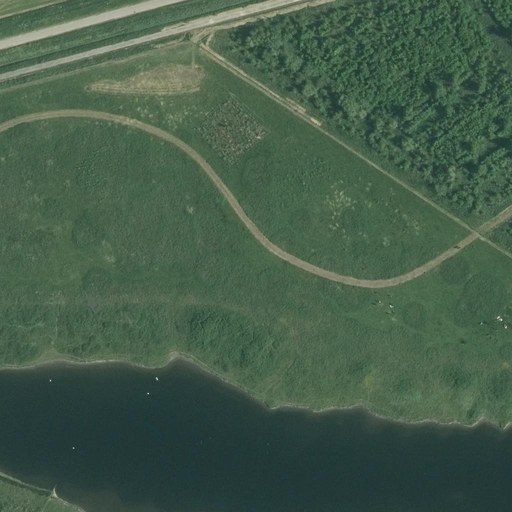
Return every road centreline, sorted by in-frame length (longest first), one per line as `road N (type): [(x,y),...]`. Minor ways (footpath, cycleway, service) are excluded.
road 1 (track): [(0,78),(295,0)]
road 2 (unclassified): [(0,45),(172,0)]
